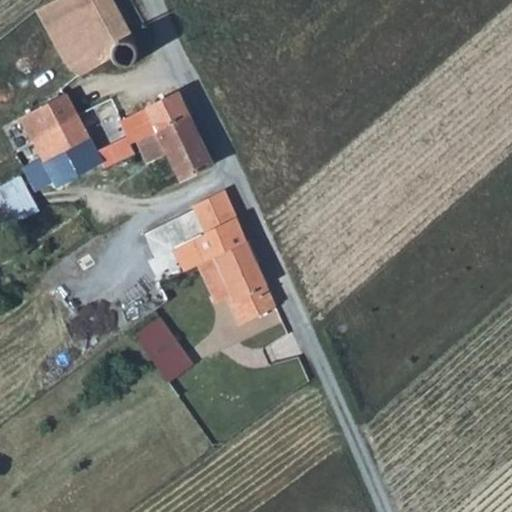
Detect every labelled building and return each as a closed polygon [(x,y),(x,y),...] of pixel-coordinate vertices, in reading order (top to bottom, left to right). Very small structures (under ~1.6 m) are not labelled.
[(130,38),(135,42),(111,0),(54,0),(51,2),(75,46),(63,54),(71,66),(81,72),(109,57),(110,56),(110,48),(114,41),(122,37),(130,38)] [(138,46),(135,42),(130,38),(122,37),(114,41),(110,48),(110,56),(114,63),(120,66),(130,66),(137,61),(139,54),(138,46)] [(136,139),(145,158),(199,132),(179,89),(145,105),(146,108),(155,129),(141,137),(136,139)] [(77,118),(65,94),(21,118),(33,141),(77,118)] [(132,116),(141,137),(155,129),(146,108),(132,116)] [(33,141),(37,150),(40,155),(46,165),(57,186),(102,164),(77,118),(33,141)] [(205,235),(193,240),(204,262),(248,239),(199,132),(145,158),(156,181),(176,172),(187,195),(177,200),(187,221),(197,217),(205,235)] [(46,165),(40,155),(23,163),(28,173),(46,165)] [(0,175),(0,224),(2,230),(38,211),(15,166),(11,169),(0,175)] [(234,329),(279,309),(248,239),(204,262),(200,264),(217,302),(227,297),(230,303),(223,306),(234,329)] [(193,240),(153,262),(163,283),(200,264),(204,262),(193,240)] [(163,283),(153,262),(132,273),(153,313),(171,299),(163,283)] [(160,318),(133,330),(158,383),(185,370),(160,318)]
